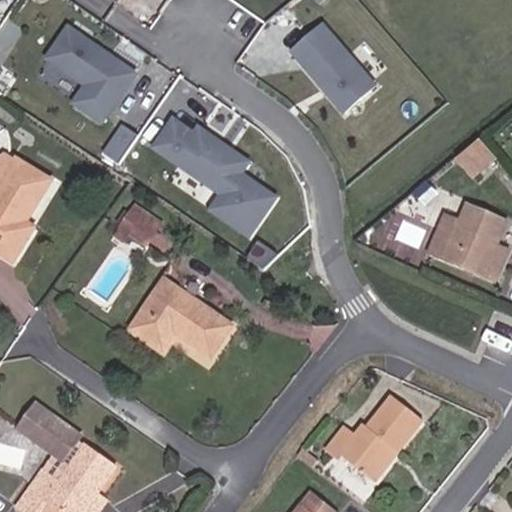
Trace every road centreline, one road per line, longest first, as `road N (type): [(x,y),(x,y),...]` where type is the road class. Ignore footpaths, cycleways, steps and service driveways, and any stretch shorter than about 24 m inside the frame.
road 1 (residential): [(361,330),(333,259),(326,192),(308,149),(236,90),(182,31)]
road 2 (residential): [(233,485),(38,344)]
road 3 (residential): [(361,330),(233,485)]
road 4 (residential): [(511,385),(361,330)]
road 5 (residential): [(439,511),(511,410)]
